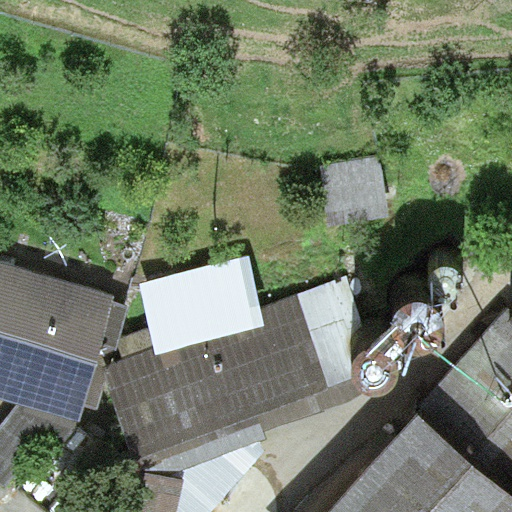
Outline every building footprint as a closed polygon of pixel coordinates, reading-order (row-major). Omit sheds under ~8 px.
[(367,164),(317,170),(322,213),(372,207),(367,164)] [(323,236),(244,257),(254,298),(333,277),(323,236)] [(150,342),(248,310),(230,255),(132,287),(150,342)] [(0,264),(0,383),(60,402),(83,328),(95,332),(106,297),(0,264)] [(150,342),(99,358),(136,472),(248,436),(243,420),(360,382),(328,284),(248,310),(150,342)] [(511,511),(511,292),(301,511),(511,511)]
